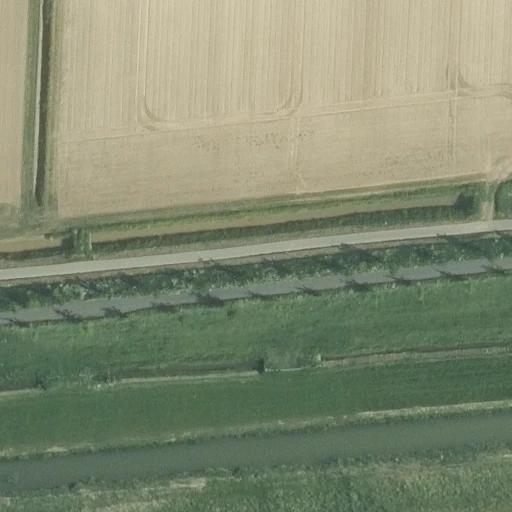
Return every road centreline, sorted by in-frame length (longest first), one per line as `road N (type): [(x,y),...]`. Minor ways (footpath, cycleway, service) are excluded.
road 1 (unclassified): [(0,313),(511,262)]
road 2 (unclassified): [(0,275),(511,225)]
road 3 (track): [(0,362),(511,320)]
